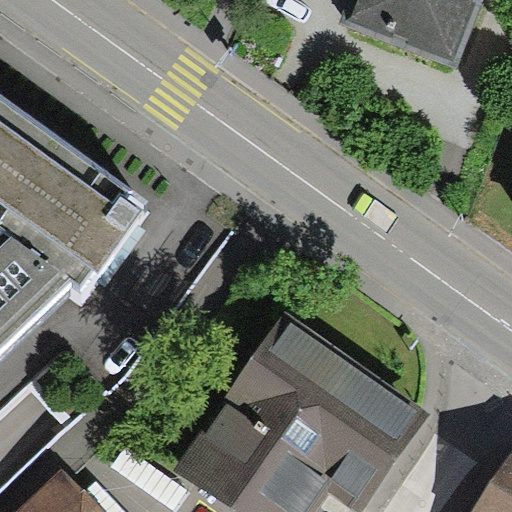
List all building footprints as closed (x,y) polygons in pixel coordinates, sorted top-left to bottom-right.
[(507,0),(363,0),(341,63),(468,109),(507,0)] [(0,353),(63,291),(77,303),(135,226),(0,126),(0,353)] [(343,511),(414,415),(303,335),(198,479),(243,511),(343,511)] [(511,511),(511,466),(483,511),(511,511)] [(85,511),(58,484),(28,511),(85,511)]
